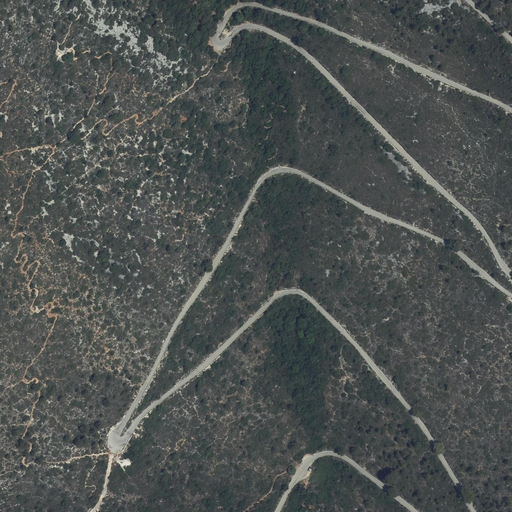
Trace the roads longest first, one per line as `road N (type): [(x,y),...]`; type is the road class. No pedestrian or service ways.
road 1 (unclassified): [(476,511),(415,414),(352,337),(298,289),(269,300),(124,442),(114,438),(256,193),(281,168),(460,252),(511,294)]
road 2 (unclassified): [(511,273),(478,223),(301,50),(249,25),(215,41),(229,11),(259,5),(511,109)]
road 3 (unclassified): [(276,511),(305,464),(324,453),(347,459),(415,511)]
